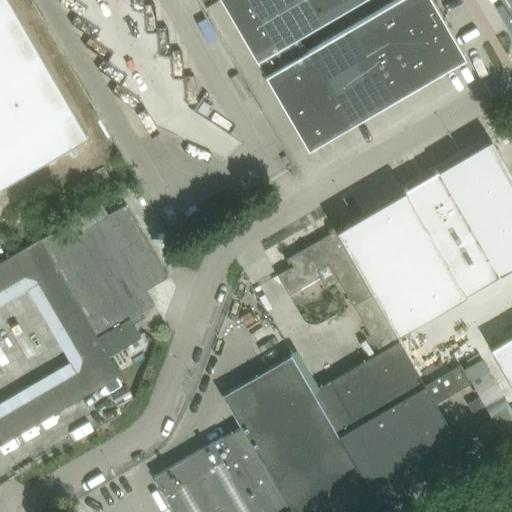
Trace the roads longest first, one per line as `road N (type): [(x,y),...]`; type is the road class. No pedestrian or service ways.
road 1 (unclassified): [(32,511),(38,500),(136,443),(156,415),(220,254),(511,87)]
road 2 (unknown): [(324,195),(225,30)]
